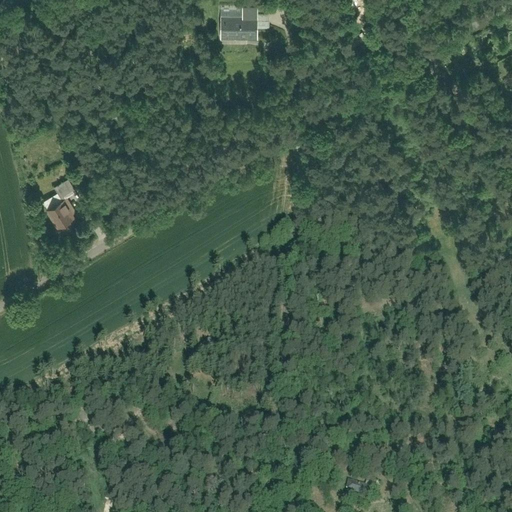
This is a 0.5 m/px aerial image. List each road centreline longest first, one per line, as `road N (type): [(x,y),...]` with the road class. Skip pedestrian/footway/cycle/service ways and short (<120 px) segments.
road 1 (unclassified): [(264,511),(300,127)]
road 2 (unclassified): [(0,308),(300,127)]
road 3 (unclassified): [(300,127),(511,3)]
road 4 (track): [(511,219),(469,276),(463,310),(511,422)]
